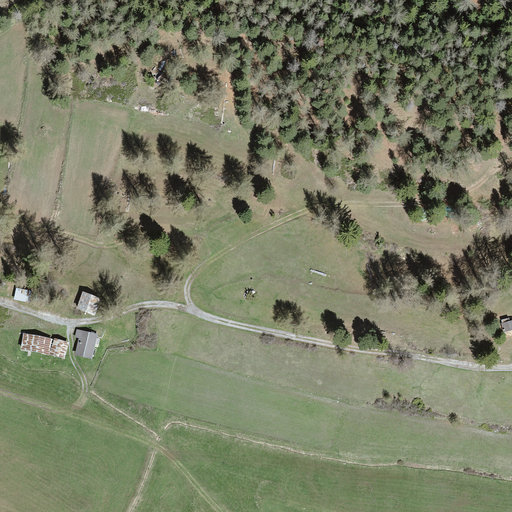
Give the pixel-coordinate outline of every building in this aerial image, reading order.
[(31,292),(15,289),(13,300),(30,303),(31,292)] [(99,300),(81,294),(75,311),(93,317),(99,300)] [(91,361),(96,336),(77,332),(72,357),(91,361)] [(48,340),(22,335),(18,350),(45,356),(48,340)] [(48,356),(62,361),(67,344),(53,340),(48,356)]
